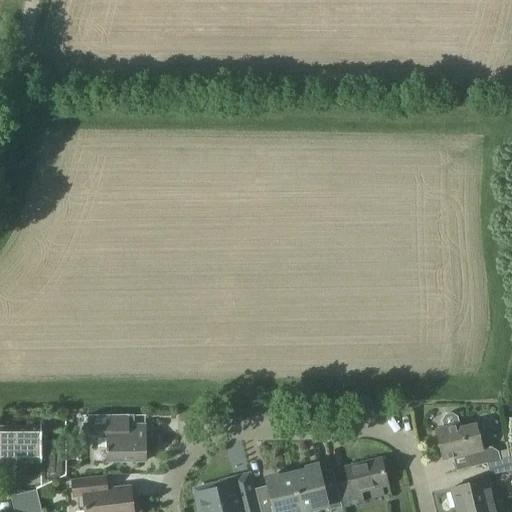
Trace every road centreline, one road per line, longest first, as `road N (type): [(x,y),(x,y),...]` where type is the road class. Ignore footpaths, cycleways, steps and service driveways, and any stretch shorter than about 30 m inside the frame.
road 1 (residential): [(171,511),(177,462),(189,439),(225,431),(389,432),(413,453),(427,511)]
road 2 (unclassified): [(0,140),(32,0)]
